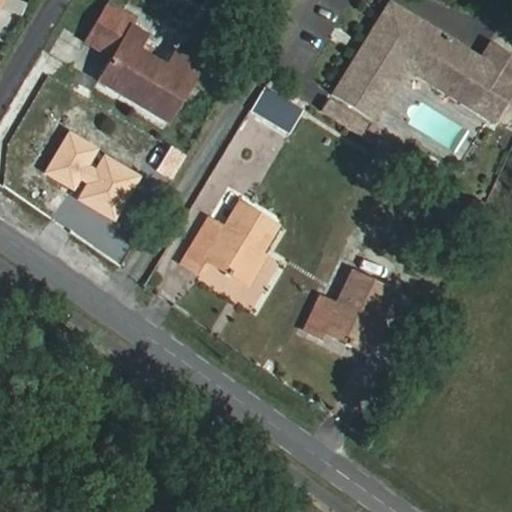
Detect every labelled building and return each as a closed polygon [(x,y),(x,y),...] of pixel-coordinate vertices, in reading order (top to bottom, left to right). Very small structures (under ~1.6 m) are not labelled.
[(359,53),(333,95),(376,121),(407,69),(496,123),(511,96),(511,53),(492,41),(483,56),(390,0),(365,43),(370,46),(364,56),(359,53)] [(134,22),(105,6),(88,34),(117,50),(113,58),(99,82),(169,122),(200,68),(174,53),(166,67),(137,51),(145,36),(130,28),(134,22)] [(88,34),(84,42),(113,58),(117,50),(88,34)] [(365,43),(359,53),(364,56),(370,46),(365,43)] [(328,99),(321,113),(350,127),(357,114),(328,99)] [(144,178),(69,132),(39,179),(114,226),(144,178)] [(210,264),(232,278),(251,249),(259,254),(278,225),(239,201),(222,229),(208,221),(181,263),(202,277),(210,264)] [(251,249),(232,278),(245,286),(264,257),(259,254),(251,249)] [(326,333),(354,347),(369,318),(379,322),(394,292),(353,271),(336,306),(320,298),(304,331),(322,339),(326,333)] [(369,318),(354,347),(368,354),(383,324),(379,322),(369,318)]
